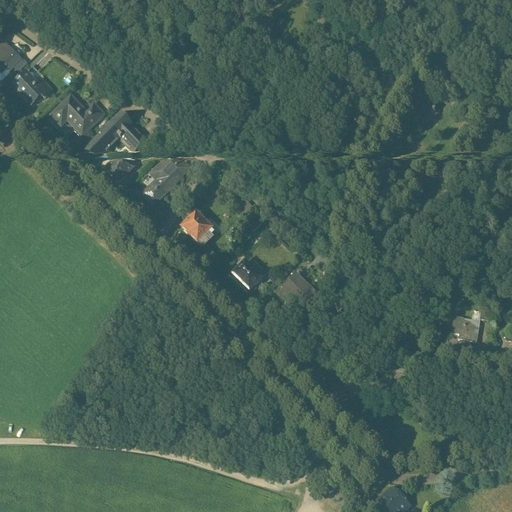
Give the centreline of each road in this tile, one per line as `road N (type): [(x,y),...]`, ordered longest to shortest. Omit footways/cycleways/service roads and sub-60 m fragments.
road 1 (residential): [(219,182),(419,408)]
road 2 (track): [(0,465),(172,481),(270,511)]
road 3 (residential): [(0,34),(26,30),(219,182)]
road 4 (residential): [(339,0),(219,182)]
road 5 (residential): [(0,136),(146,284)]
road 6 (residential): [(247,387),(349,491),(395,511)]
road 7 (residential): [(419,408),(230,369)]
road 8 (unclassified): [(247,387),(251,420),(322,511)]
road 9 (residential): [(219,182),(146,284)]
